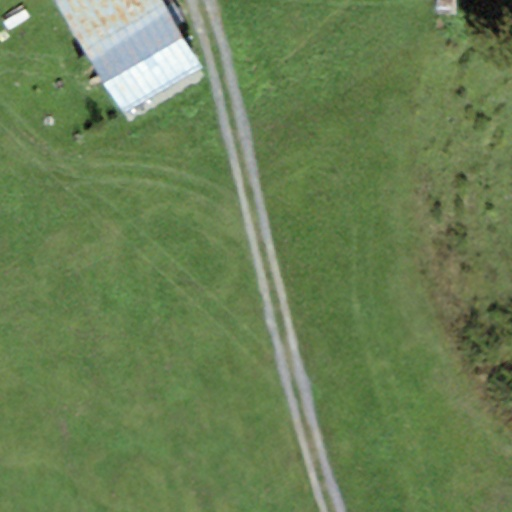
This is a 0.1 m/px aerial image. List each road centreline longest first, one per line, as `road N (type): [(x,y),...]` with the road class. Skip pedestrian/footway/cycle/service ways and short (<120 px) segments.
road 1 (track): [(333,511),(235,115)]
road 2 (track): [(235,115),(196,0)]
